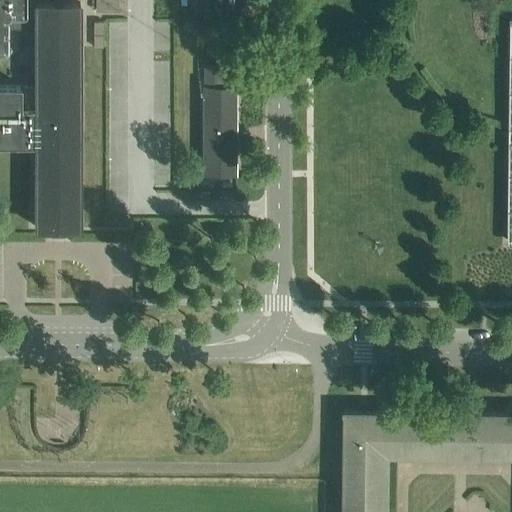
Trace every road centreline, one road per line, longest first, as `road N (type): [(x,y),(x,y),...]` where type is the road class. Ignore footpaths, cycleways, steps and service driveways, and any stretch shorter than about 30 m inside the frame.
road 1 (unclassified): [(0,343),(210,345),(260,327),(278,268),(277,0)]
road 2 (unknown): [(140,0),(140,213)]
